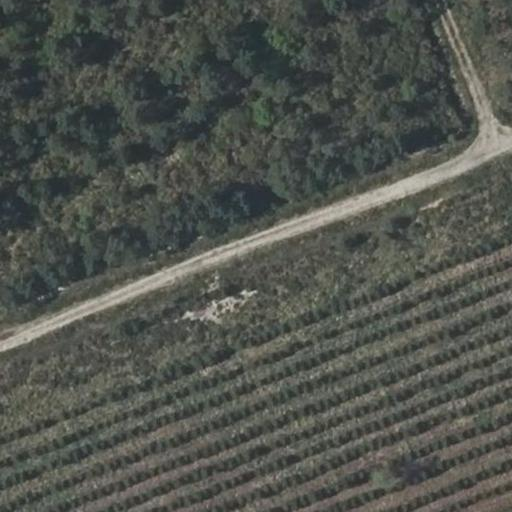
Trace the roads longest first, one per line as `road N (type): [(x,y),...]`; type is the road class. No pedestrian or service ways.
road 1 (track): [(0,360),(511,144)]
road 2 (track): [(511,144),(452,0)]
